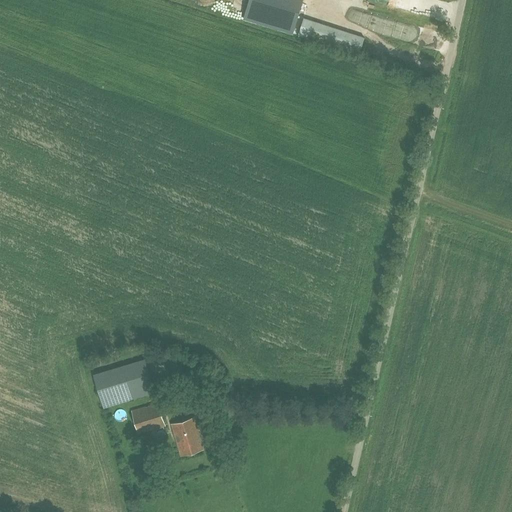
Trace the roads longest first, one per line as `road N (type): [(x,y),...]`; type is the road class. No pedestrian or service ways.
road 1 (unclassified): [(344,511),(462,0)]
road 2 (unknown): [(368,407),(203,395)]
